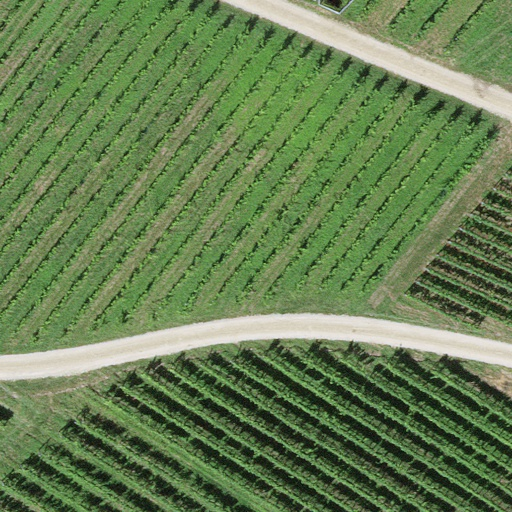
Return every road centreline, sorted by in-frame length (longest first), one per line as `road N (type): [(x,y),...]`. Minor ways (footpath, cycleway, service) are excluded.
road 1 (track): [(0,365),(314,328),(511,362)]
road 2 (track): [(252,0),(511,110)]
